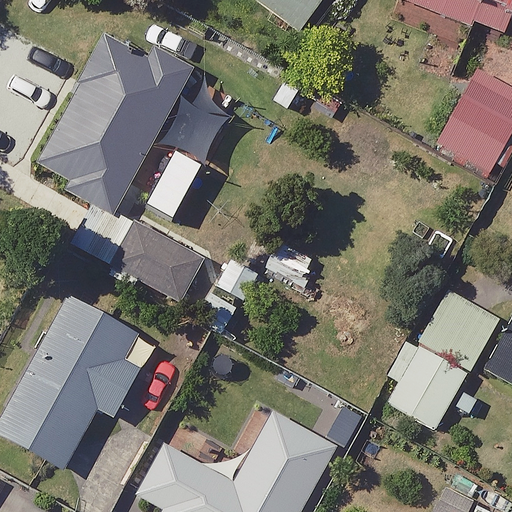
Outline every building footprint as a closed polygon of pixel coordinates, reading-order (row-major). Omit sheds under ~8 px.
[(257,0),(299,29),(318,0),(257,0)] [(511,0),(409,0),(499,34),(509,10),(511,11),(511,0)] [(190,67),(110,25),(33,171),(113,213),(190,67)] [(511,145),(511,82),(469,69),(443,151),(504,171),(511,145)] [(247,117),(248,112),(247,107),(245,102),(242,97),(237,93),(231,90),(225,89),(218,90),(212,92),(207,96),(203,100),(201,105),(200,110),(200,115),(202,120),(205,125),(210,129),(216,132),(223,133),(230,132),(236,130),(241,127),(245,122),(247,117)] [(137,333),(69,297),(0,426),(0,432),(66,468),(97,408),(112,416),(138,367),(123,359),(137,333)] [(511,320),(486,369),(511,383),(511,320)] [(463,371),(408,343),(381,397),(436,425),(463,371)]
